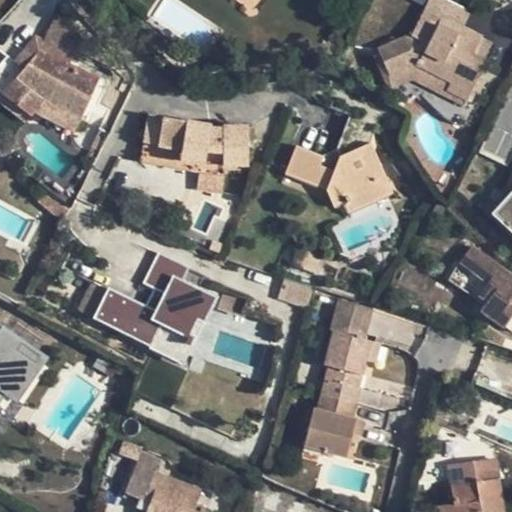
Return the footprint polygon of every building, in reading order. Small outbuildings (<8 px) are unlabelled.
[(387,73),(410,64),(413,63),(449,82),(446,90),(468,100),(485,63),(482,62),(473,57),(480,40),(481,38),(462,28),(458,34),(438,23),(422,14),(411,36),(378,50),(387,73)] [(442,16),(438,23),(458,34),(462,28),(442,16)] [(32,35),(11,61),(22,69),(38,51),(45,54),(48,42),(32,35)] [(490,45),(480,40),(473,57),(482,62),(490,45)] [(98,79),(45,54),(38,51),(22,69),(11,61),(6,57),(0,63),(0,92),(29,116),(33,111),(43,99),(81,117),(98,79)] [(408,70),(446,90),(449,82),(413,63),(410,64),(408,70)] [(331,106),(351,114),(378,125),(385,107),(338,88),(331,106)] [(75,130),(81,117),(43,99),(33,111),(75,130)] [(372,142),(378,125),(351,114),(338,148),(346,153),(364,145),(372,142)] [(158,148),(155,164),(176,169),(184,122),(147,116),(142,145),(158,148)] [(226,165),(247,165),(248,127),(224,126),(223,129),(213,128),(212,125),(184,121),(184,122),(176,169),(199,174),(196,191),(222,194),(226,171),(226,165)] [(335,207),(344,203),(369,192),(374,202),(394,193),(372,142),(364,145),(346,153),(338,148),(322,155),(297,145),(285,174),(327,191),(335,207)] [(140,161),(155,164),(158,148),(142,145),(140,161)] [(511,190),(490,214),(511,233),(511,190)] [(348,214),(374,202),(369,192),(344,203),(348,214)] [(511,276),(471,248),(460,262),(482,278),(474,291),(488,301),(485,305),(481,310),(511,331),(511,276)] [(198,273),(167,258),(152,287),(159,290),(154,300),(165,305),(160,317),(109,292),(95,320),(115,330),(118,323),(154,341),(149,350),(182,366),(215,298),(191,286),(198,273)] [(482,278),(460,262),(449,279),(485,305),(488,301),(474,291),(482,278)] [(306,306),(311,288),(283,280),(278,299),(306,306)] [(94,317),(103,285),(87,281),(78,313),(94,317)] [(374,311),(344,301),(337,325),(367,334),(374,311)] [(47,359),(4,329),(0,335),(0,410),(3,406),(0,403),(0,395),(2,392),(18,402),(47,359)] [(362,387),(359,386),(350,384),(353,371),(363,374),(368,360),(373,343),(335,330),(317,390),(357,403),(362,387)] [(383,346),(373,343),(368,360),(377,363),(383,346)] [(115,370),(116,369),(120,363),(105,354),(100,361),(115,370)] [(127,375),(131,367),(121,361),(120,363),(116,369),(127,375)] [(359,386),(363,374),(353,371),(350,384),(359,386)] [(352,419),(357,403),(317,390),(312,406),(352,419)] [(350,434),(355,420),(352,419),(312,406),(301,442),(343,456),(350,434)] [(364,422),(355,420),(350,434),(359,437),(364,422)] [(161,461),(141,452),(125,492),(151,502),(147,511),(206,511),(208,509),(197,505),(202,490),(157,472),(161,461)] [(503,511),(498,479),(467,483),(455,485),(454,479),(445,481),(446,496),(454,494),(455,505),(441,506),(441,511),(503,511)]
